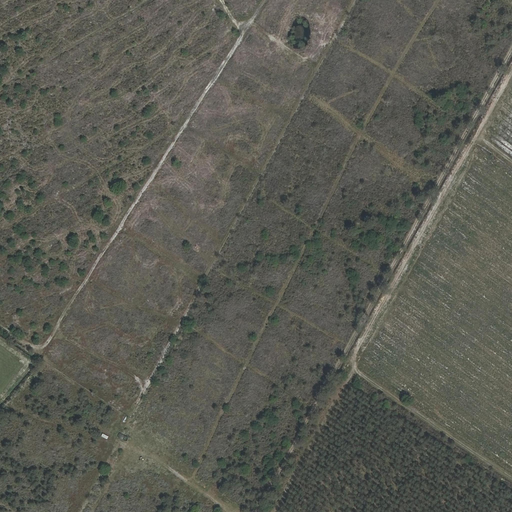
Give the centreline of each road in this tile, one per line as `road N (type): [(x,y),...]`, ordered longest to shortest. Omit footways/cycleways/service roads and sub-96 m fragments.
road 1 (track): [(264,0),(62,315),(59,329),(70,341),(137,378),(143,392),(113,420),(120,441)]
road 2 (track): [(263,511),(511,50)]
road 3 (track): [(272,511),(511,81)]
road 4 (track): [(143,392),(355,0)]
road 5 (track): [(511,478),(353,368)]
